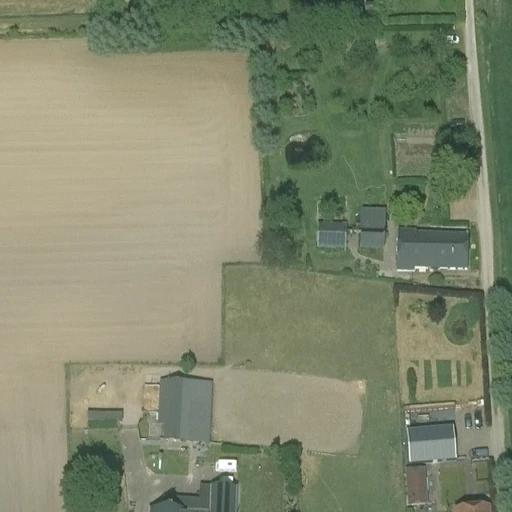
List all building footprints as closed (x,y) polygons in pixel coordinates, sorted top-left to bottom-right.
[(341,15),(358,15),(358,6),(341,6),(341,15)] [(360,250),(384,251),(385,213),(362,212),(360,250)] [(317,251),(346,252),(346,226),(318,225),(317,251)] [(396,274),(413,274),(413,271),(466,272),(466,238),(414,237),(414,233),(397,233),(396,274)] [(165,398),(163,443),(184,445),(186,399),(165,398)] [(87,425),(118,426),(118,416),(87,416),(87,425)] [(452,431),(405,434),(407,467),(454,464),(452,431)] [(92,463),(91,481),(115,481),(116,464),(92,463)] [(407,475),(408,497),(427,496),(426,474),(407,475)] [(235,511),(237,490),(210,489),(209,511),(235,511)]
